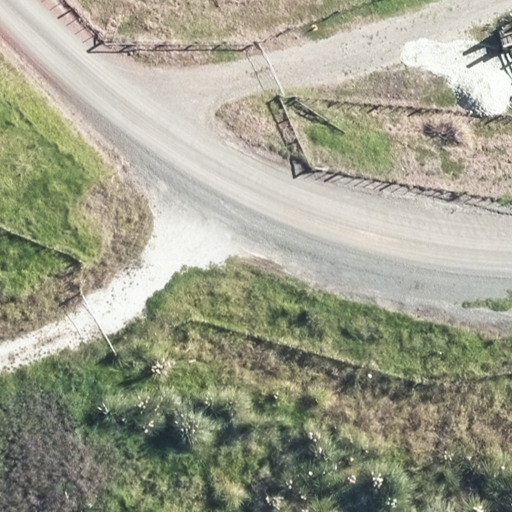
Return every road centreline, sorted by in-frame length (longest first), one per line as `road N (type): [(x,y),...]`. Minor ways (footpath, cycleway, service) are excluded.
road 1 (tertiary): [(0,0),(111,109),(300,236),(511,258)]
road 2 (track): [(111,109),(268,75),(480,0)]
road 3 (track): [(235,192),(94,324),(0,360)]
